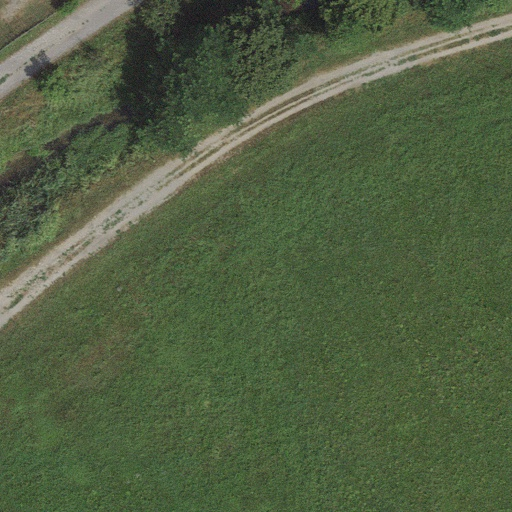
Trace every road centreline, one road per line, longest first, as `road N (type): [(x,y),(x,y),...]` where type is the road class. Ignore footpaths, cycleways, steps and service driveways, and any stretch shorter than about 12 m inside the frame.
road 1 (track): [(0,310),(289,99),(511,23)]
road 2 (track): [(122,0),(0,87)]
